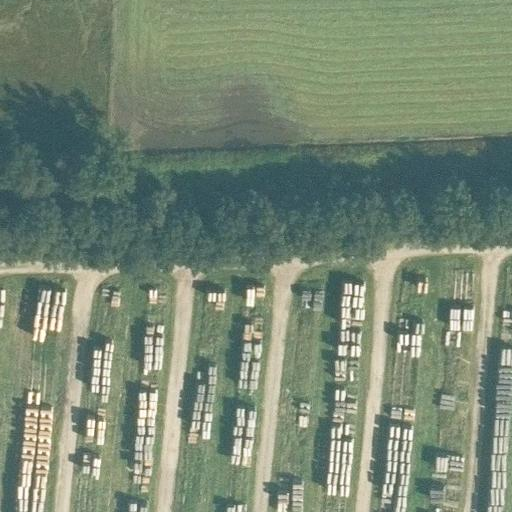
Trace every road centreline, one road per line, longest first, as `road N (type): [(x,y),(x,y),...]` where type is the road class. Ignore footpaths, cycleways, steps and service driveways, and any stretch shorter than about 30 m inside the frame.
road 1 (unknown): [(488,252),(468,511)]
road 2 (unknown): [(381,257),(361,511)]
road 3 (unknown): [(284,262),(258,511)]
road 4 (unknown): [(77,272),(61,511)]
